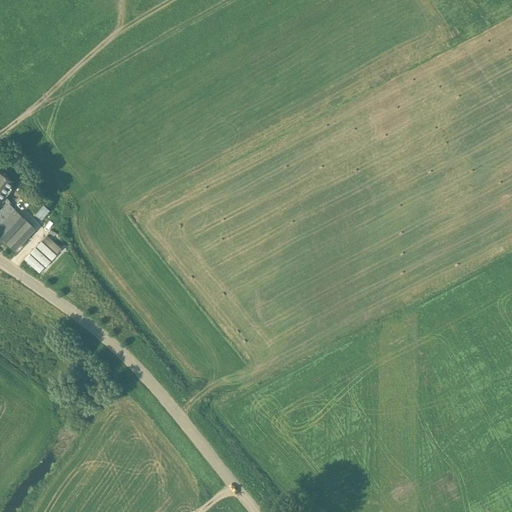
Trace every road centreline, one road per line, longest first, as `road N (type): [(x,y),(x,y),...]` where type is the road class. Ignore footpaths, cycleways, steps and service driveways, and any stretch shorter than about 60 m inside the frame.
road 1 (unclassified): [(252,511),(109,345),(0,261)]
road 2 (track): [(163,0),(120,23),(2,128)]
